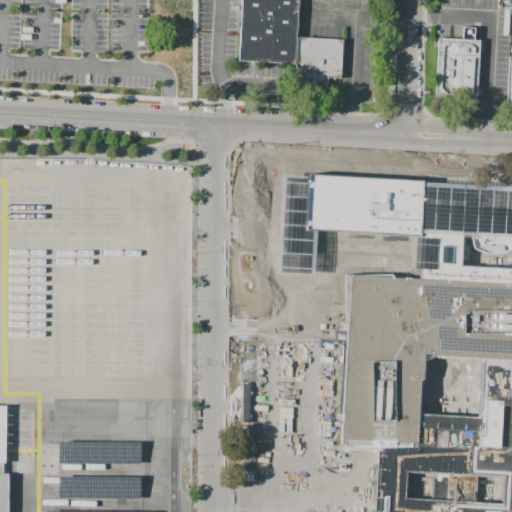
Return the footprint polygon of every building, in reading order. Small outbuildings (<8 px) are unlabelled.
[(299,0),(298,38),(343,40),(342,78),(329,78),(328,92),(295,91),(297,65),(240,61),(243,0),(299,0)] [(440,39),(481,41),(478,100),(436,98),(440,39)] [(511,186),(510,186),(501,188),(490,193),(482,200),(475,210),(471,221),(461,220),(462,185),(421,182),(421,180),(306,174),(306,177),(289,176),(284,253),(304,253),(305,229),(420,235),(418,276),(511,282),(511,360),(481,359),(477,416),(418,413),(415,442),(409,442),(409,445),(377,446),(373,511),(511,511),(511,268),(458,265),(459,247),(467,247),(468,236),(470,236),(471,241),(473,248),(482,251),(490,253),(500,252),(511,248),(511,186)] [(344,273),(391,276),(389,268),(400,265),(404,276),(418,276),(511,282),(511,360),(481,359),(431,356),(437,375),(420,380),(418,413),(415,442),(409,442),(409,445),(377,446),(347,447),(347,444),(341,443),(347,319),(345,319),(344,273)] [(59,442),(59,464),(141,465),(141,443),(59,442)] [(0,478),(0,511),(10,511),(10,479),(0,478)] [(58,478),(58,500),(141,501),(141,479),(58,478)]
